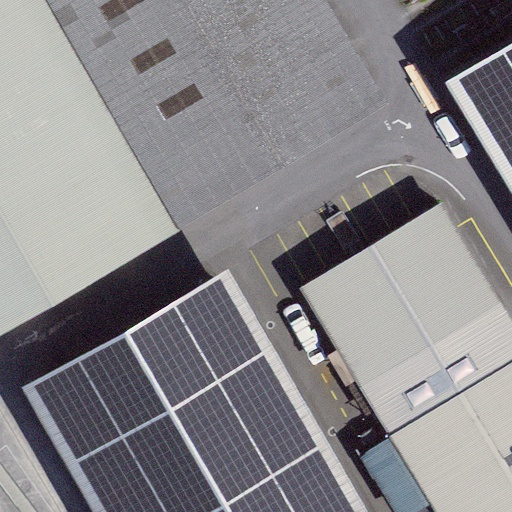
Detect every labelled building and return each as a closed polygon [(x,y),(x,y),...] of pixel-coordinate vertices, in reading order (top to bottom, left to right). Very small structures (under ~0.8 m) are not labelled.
[(0,0),(0,307),(147,223),(17,0),(0,0)] [(17,0),(147,223),(361,100),(302,0),(17,0)] [(511,68),(474,91),(511,154),(511,68)] [(511,511),(511,326),(436,203),(307,282),(447,511),(511,511)] [(364,511),(229,282),(50,387),(124,511),(364,511)]
